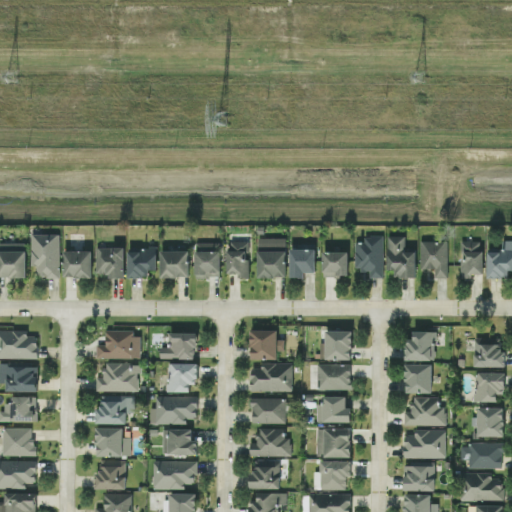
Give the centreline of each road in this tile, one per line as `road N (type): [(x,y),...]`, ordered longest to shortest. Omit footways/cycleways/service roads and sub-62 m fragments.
road 1 (residential): [(0,308),(511,308)]
road 2 (residential): [(380,307),(377,511)]
road 3 (residential): [(68,308),(66,511)]
road 4 (residential): [(225,308),(223,511)]
